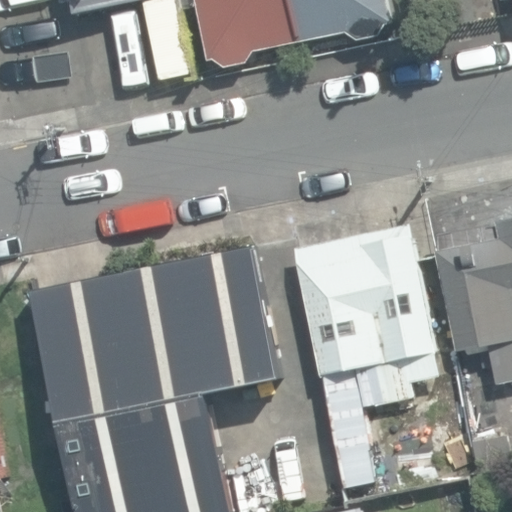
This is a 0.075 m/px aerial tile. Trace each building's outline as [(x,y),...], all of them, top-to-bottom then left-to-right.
[(78,0),(81,13),(142,0),(78,0)] [(257,50),(303,41),(294,0),(198,0),(210,59),(216,58),(228,66),(249,62),(257,50)] [(294,0),(303,41),(347,31),(360,39),(381,35),(388,24),(395,23),(390,0),(294,0)] [(493,344),(500,381),(511,378),(511,219),(487,225),(489,239),(440,249),(461,349),(462,351),(493,344)] [(300,248),(348,486),(381,479),(366,407),(418,396),(415,381),(444,376),(439,351),(443,351),(419,232),(417,223),(413,223),(300,248)] [(80,511),(232,511),(209,393),(283,378),(256,244),(36,287),(80,511)] [(0,477),(11,475),(0,420),(0,477)] [(477,440),(483,473),(511,467),(511,440),(511,434),(477,440)]
